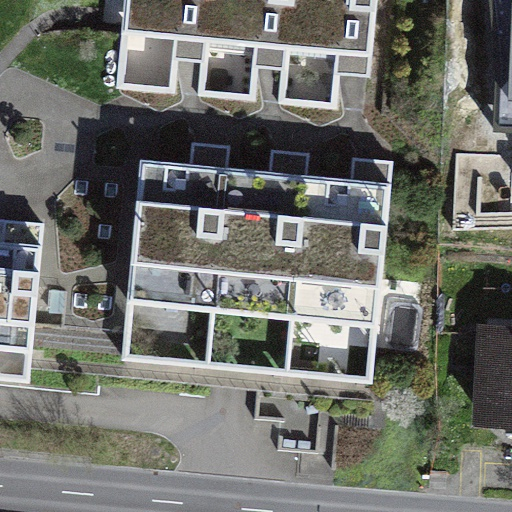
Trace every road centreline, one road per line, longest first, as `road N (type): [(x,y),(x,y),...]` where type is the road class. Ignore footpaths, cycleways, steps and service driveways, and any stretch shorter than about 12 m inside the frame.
road 1 (residential): [(226,510),(231,450),(192,420),(0,402)]
road 2 (residential): [(0,488),(226,510)]
